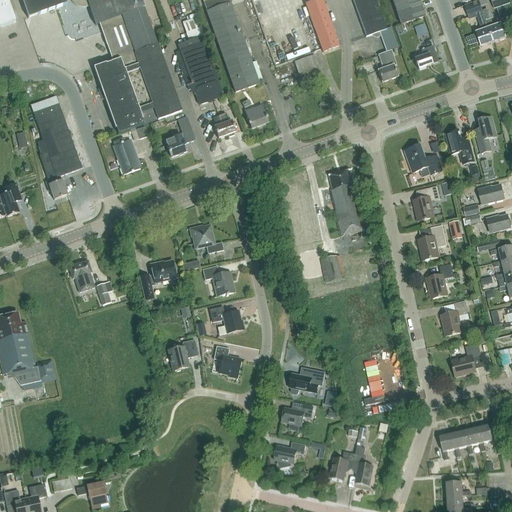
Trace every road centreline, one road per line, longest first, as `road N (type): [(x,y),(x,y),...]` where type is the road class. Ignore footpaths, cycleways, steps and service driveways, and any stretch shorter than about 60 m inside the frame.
road 1 (residential): [(431,401),(371,128)]
road 2 (residential): [(254,402),(265,321),(228,181)]
road 3 (unclassified): [(117,219),(65,83),(42,73),(0,78)]
road 4 (tertiary): [(228,181),(371,128)]
road 5 (tertiary): [(0,263),(117,219)]
